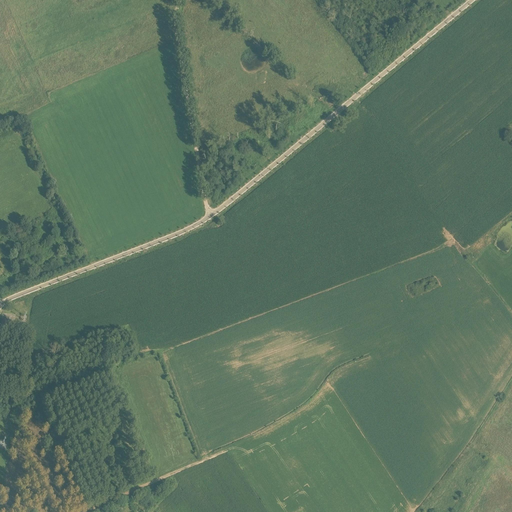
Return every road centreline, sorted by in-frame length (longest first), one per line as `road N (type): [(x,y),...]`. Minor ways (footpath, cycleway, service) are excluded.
road 1 (unclassified): [(0,304),(209,216),(472,0)]
road 2 (track): [(209,216),(175,31),(179,0)]
road 3 (track): [(222,453),(87,511)]
